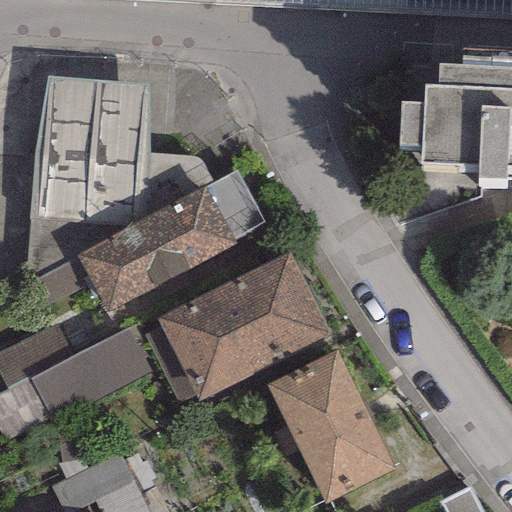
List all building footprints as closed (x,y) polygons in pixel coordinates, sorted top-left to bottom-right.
[(511,69),(437,67),(436,86),(422,86),(421,104),(399,103),(398,146),(420,147),(419,164),(476,166),(476,179),(505,180),(506,168),(511,168),(511,69)] [(146,85),(44,77),(32,150),(20,287),(76,257),(202,188),(211,183),(204,168),(198,160),(190,158),(140,154),(146,85)] [(211,183),(202,188),(76,257),(90,284),(105,312),(233,244),(231,239),(262,222),(234,171),(211,183)] [(329,335),(287,253),(154,320),(196,402),(329,335)] [(76,257),(20,287),(35,314),(90,284),(76,257)] [(53,325),(0,351),(0,379),(5,390),(70,358),(53,325)] [(128,331),(70,358),(5,390),(0,392),(0,436),(4,444),(47,421),(51,425),(148,372),(128,331)] [(336,352),(264,386),(321,504),(392,470),(336,352)] [(439,502),(443,511),(480,511),(469,488),(439,502)]
